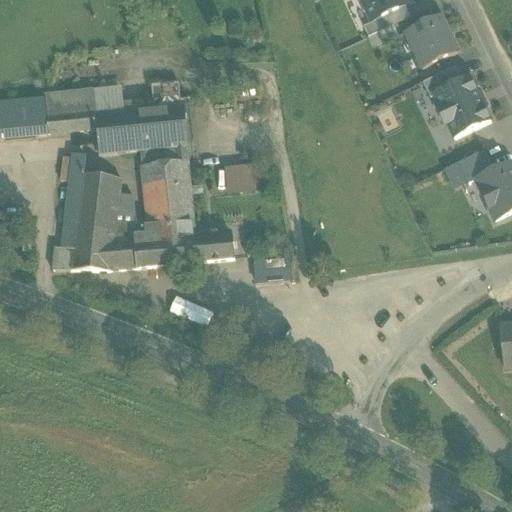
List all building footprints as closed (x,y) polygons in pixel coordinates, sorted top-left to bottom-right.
[(358,0),(371,26),(408,8),(404,0),(358,0)] [(440,20),(406,37),(423,73),(457,56),(440,20)] [(470,82),(433,99),(440,113),(438,115),(445,129),(447,128),(454,142),(490,125),(470,82)] [(178,89),(150,92),(153,116),(180,113),(180,112),(178,89)] [(117,96),(93,98),(93,102),(96,121),(119,119),(117,96)] [(93,102),(45,107),(46,116),(48,140),(95,135),(94,122),(96,121),(93,102)] [(45,107),(0,111),(0,144),(34,141),(31,117),(46,116),(45,107)] [(182,112),(187,152),(201,150),(197,110),(182,112)] [(96,121),(94,122),(95,135),(98,161),(141,157),(173,153),(186,152),(187,152),(182,112),(180,112),(180,113),(153,116),(119,119),(96,121)] [(46,116),(31,117),(34,141),(48,140),(46,116)] [(454,192),(496,171),(486,151),(444,172),(454,192)] [(186,152),(173,153),(175,168),(187,167),(186,152)] [(173,153),(141,157),(143,171),(175,168),(173,153)] [(86,172),(87,164),(85,162),(74,161),(74,163),(70,187),(59,254),(55,254),(53,276),(70,276),(82,181),(94,182),(95,174),(86,172)] [(70,187),(74,163),(64,161),(60,186),(70,187)] [(143,171),(141,171),(147,232),(194,227),(187,167),(175,168),(143,171)] [(511,170),(511,168),(476,185),(495,225),(511,216),(511,170)] [(227,173),(230,201),(268,197),(265,169),(227,173)] [(94,182),(82,181),(70,276),(110,277),(114,247),(116,228),(119,201),(121,186),(94,182)] [(132,203),(119,201),(116,228),(129,229),(132,203)] [(194,227),(147,232),(149,243),(114,247),(110,277),(203,268),(201,245),(195,245),(195,239),(194,227)] [(129,229),(116,228),(114,247),(149,243),(147,232),(129,229)] [(0,233),(0,252),(13,256),(18,239),(0,233)] [(226,234),(203,236),(203,238),(195,239),(195,245),(201,245),(203,268),(234,264),(232,241),(227,242),(226,234)] [(293,259),(255,262),(256,286),(294,284),(293,259)] [(511,328),(502,329),(506,372),(511,371),(511,328)]
